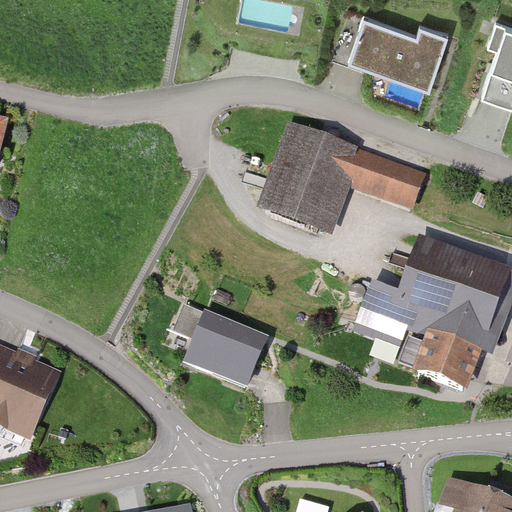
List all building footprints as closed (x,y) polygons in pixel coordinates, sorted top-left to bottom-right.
[(364,13),(350,54),(432,83),(451,32),(422,22),(418,32),(364,13)] [(511,102),(511,26),(497,22),(490,46),(498,49),(484,94),(511,102)] [(13,127),(0,123),(0,177),(13,127)] [(431,179),(293,130),(263,215),(337,241),(354,195),(417,218),(431,179)] [(511,291),(511,274),(425,242),(405,296),(376,285),(357,337),(405,355),(411,337),(430,343),(418,374),(474,395),(511,291)] [(272,343),(209,320),(192,366),(255,389),(272,343)] [(64,378),(0,350),(0,427),(35,443),(64,378)] [(454,511),(511,511),(511,504),(462,488),(454,511)] [(331,511),(332,508),(303,500),(300,511),(331,511)]
